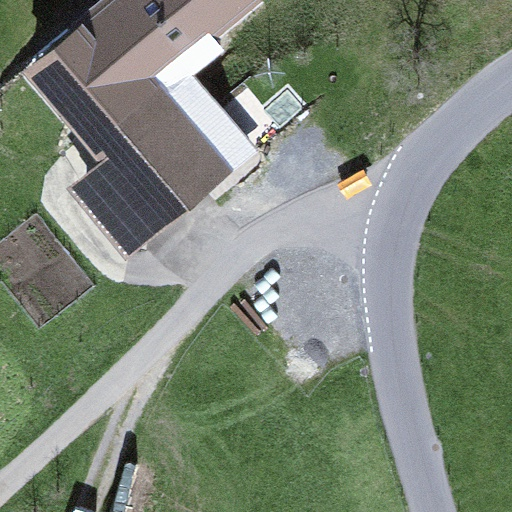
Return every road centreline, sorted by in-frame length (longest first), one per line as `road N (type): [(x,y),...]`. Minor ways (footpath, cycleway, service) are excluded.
road 1 (track): [(0,482),(246,242),(330,221),(405,221)]
road 2 (unclassified): [(441,511),(397,332),(405,221),(415,185),(448,138),(511,83)]
